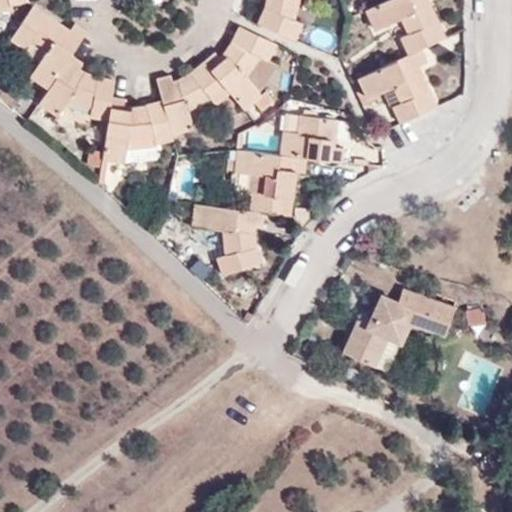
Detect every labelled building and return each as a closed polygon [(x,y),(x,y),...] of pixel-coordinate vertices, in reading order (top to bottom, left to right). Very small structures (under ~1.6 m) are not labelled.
[(0,0),(0,10),(11,10),(11,4),(25,0),(0,0)] [(265,0),(265,2),(256,23),(293,38),(300,20),(292,16),(296,0),(265,0)] [(407,54),(419,48),(445,36),(429,2),(423,4),(421,0),(382,0),(378,2),(363,9),(372,28),(398,16),(406,33),(399,36),(407,54)] [(63,26),(32,4),(9,38),(24,48),(29,40),(45,51),(38,61),(29,74),(46,87),(69,53),(85,29),(73,21),(70,26),(68,29),(65,33),(61,30),(63,26)] [(277,63),(268,59),(275,43),(237,25),(230,44),(224,51),(227,55),(222,59),(219,56),(214,50),(202,60),(228,91),(243,108),(252,101),(259,108),(272,97),(265,90),(261,93),(257,90),(277,63)] [(313,30),(311,43),(333,47),(335,34),(313,30)] [(24,48),(23,50),(38,61),(45,51),(29,40),(24,48)] [(390,105),(398,123),(437,105),(420,70),(415,73),(413,68),(418,65),(425,61),(419,48),(407,54),(356,77),(366,97),(382,89),(391,85),(399,101),(390,105)] [(69,53),(46,87),(37,101),(56,114),(66,99),(89,108),(88,116),(106,119),(110,97),(113,78),(97,75),(89,73),(83,70),(81,74),(75,72),(78,67),(81,61),(69,53)] [(213,102),(228,91),(202,60),(194,67),(184,75),(176,78),(178,83),(173,85),(172,81),(169,74),(155,79),(161,99),(171,132),(191,126),(187,108),(209,96),(213,102)] [(382,89),(390,105),(399,101),(391,85),(382,89)] [(172,137),(171,132),(161,99),(149,102),(138,105),(131,106),(130,111),(124,111),(124,105),(124,99),(110,97),(106,119),(101,151),(100,159),(111,160),(111,166),(121,166),(124,147),(125,137),(153,134),(154,142),(172,137)] [(281,129),(279,149),(279,153),(304,156),(340,160),(342,146),(333,145),(328,145),(329,139),(334,139),(337,117),(298,113),(296,131),(281,129)] [(124,147),(154,144),(154,142),(153,134),(125,137),(124,147)] [(258,191),(249,191),(248,208),(262,210),(288,213),(294,176),(288,175),(288,169),(295,170),(303,171),(304,156),(279,153),(261,151),(237,148),(234,171),(248,172),(260,174),(258,191)] [(87,149),(84,164),(98,166),(100,159),(101,151),(87,149)] [(127,164),(160,162),(158,149),(126,151),(127,164)] [(248,172),(246,191),(249,191),(258,191),(260,174),(248,172)] [(262,210),(248,208),(193,202),(190,224),(221,228),(223,254),(214,256),(220,274),(261,260),(255,244),(254,233),(254,230),(247,230),(247,223),(254,224),(259,224),(262,210)] [(351,331),(338,362),(375,375),(385,349),(398,353),(407,336),(419,335),(440,343),(450,313),(400,297),(396,311),(376,304),(370,331),(351,331)] [(466,329),(484,327),(482,309),(465,310),(466,329)] [(398,353),(385,349),(375,375),(387,379),(398,353)] [(460,365),(475,369),(465,403),(486,410),(500,365),(463,353),(460,365)]
